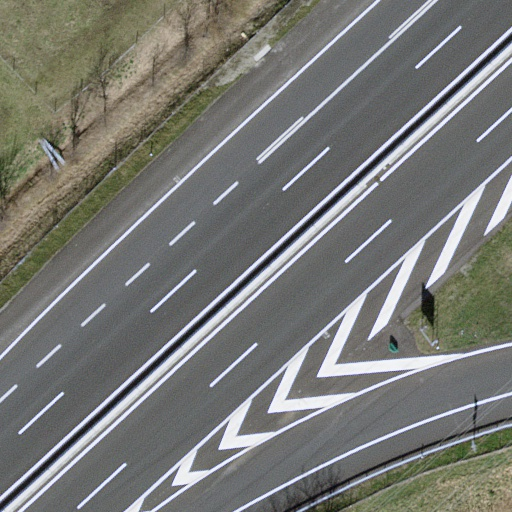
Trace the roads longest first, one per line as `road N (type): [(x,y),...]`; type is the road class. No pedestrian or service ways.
road 1 (motorway): [(489,0),(0,449)]
road 2 (motorway): [(75,511),(511,110)]
road 3 (motorway): [(201,511),(372,424),(511,376)]
